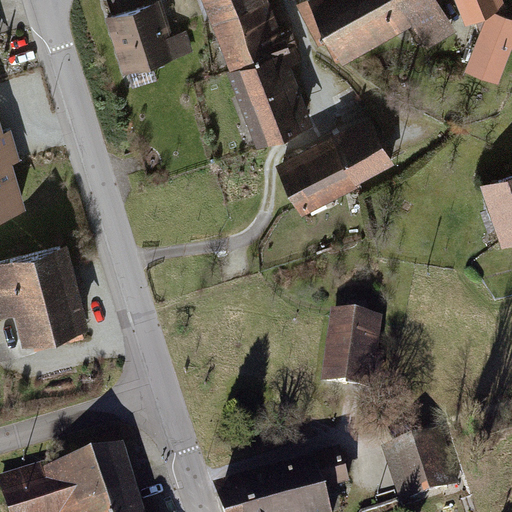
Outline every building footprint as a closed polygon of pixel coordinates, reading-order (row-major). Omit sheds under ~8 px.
[(176,0),(159,0),(113,15),(132,73),(194,52),(176,0)] [(282,0),(213,0),(271,142),(319,123),(288,46),(299,41),(282,0)] [(303,0),(341,66),(421,21),(435,45),(501,7),(496,0),(303,0)] [(377,113),(288,160),(314,208),(403,161),(377,113)] [(0,148),(0,219),(18,214),(0,148)] [(511,182),(492,190),(508,242),(511,241),(511,182)] [(77,239),(0,260),(0,317),(23,311),(34,347),(102,327),(77,239)] [(386,319),(340,314),(332,386),(384,392),(388,356),(382,356),(386,319)] [(386,451),(405,506),(455,490),(436,434),(386,451)] [(146,511),(129,452),(52,475),(50,467),(5,480),(14,511),(146,511)] [(329,511),(316,466),(219,496),(224,511),(329,511)]
